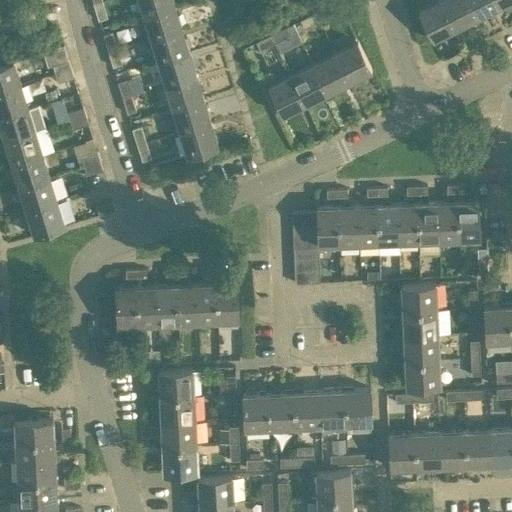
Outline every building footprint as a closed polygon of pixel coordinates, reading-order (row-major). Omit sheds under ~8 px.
[(107,16),(102,0),(101,0),(94,2),(99,18),(107,16)] [(174,4),(172,0),(139,0),(143,13),(174,4)] [(433,38),(456,26),(442,0),(435,0),(418,9),(433,38)] [(442,0),(456,26),(477,15),(469,0),(442,0)] [(469,0),(477,15),(499,5),(496,0),(469,0)] [(314,11),(318,19),(334,11),(330,3),(314,11)] [(143,13),(150,36),(181,27),(174,4),(143,13)] [(314,11),(300,18),(303,26),(318,19),(314,11)] [(270,33),(274,41),(290,34),(286,25),(270,33)] [(188,51),(181,27),(150,36),(157,60),(188,51)] [(108,49),(117,46),(111,30),(103,33),(108,49)] [(270,33),(255,40),(259,48),(274,41),(270,33)] [(334,51),(349,80),(372,69),(357,40),(334,51)] [(122,63),(117,46),(108,49),(113,65),(122,63)] [(157,60),(165,84),(195,74),(188,51),(157,60)] [(327,91),(349,80),(334,51),(312,63),(327,91)] [(0,63),(0,89),(21,83),(13,59),(0,63)] [(69,59),(52,64),(55,73),(71,68),(69,59)] [(305,102),(327,91),(312,63),(291,74),(305,102)] [(74,75),(71,68),(55,73),(57,80),(74,75)] [(202,98),(195,74),(165,84),(172,107),(202,98)] [(283,114),(305,102),(291,74),(268,85),(283,114)] [(123,96),(131,94),(126,77),(118,80),(123,96)] [(0,115),(28,107),(21,83),(0,89),(0,115)] [(136,109),(131,94),(123,96),(127,112),(136,109)] [(209,121),(202,98),(172,107),(179,131),(209,121)] [(69,120),(86,114),(83,105),(66,110),(69,120)] [(0,115),(0,122),(5,140),(36,130),(28,107),(0,115)] [(86,114),(69,120),(72,127),(88,122),(86,114)] [(217,146),(209,121),(179,131),(186,155),(217,146)] [(137,143),(146,140),(141,124),(132,127),(137,143)] [(43,153),(36,130),(5,140),(12,163),(43,153)] [(151,156),(146,140),(137,143),(142,159),(151,156)] [(97,152),(81,157),(84,166),(100,161),(98,152),(97,152)] [(12,163),(20,186),(50,177),(43,153),(12,163)] [(103,169),(100,161),(84,166),(86,174),(103,169)] [(57,200),(50,177),(20,186),(27,210),(57,200)] [(446,191),(457,191),(456,182),(446,183),(446,191)] [(467,182),(456,182),(457,191),(467,190),(467,182)] [(406,193),(416,192),(416,184),(406,184),(406,193)] [(427,184),(416,184),(416,192),(427,192),(427,184)] [(387,185),(376,186),(376,194),(387,194),(387,185)] [(366,194),(376,194),(376,186),(366,186),(366,194)] [(326,196),(336,196),(336,187),(326,188),(326,196)] [(347,187),(336,187),(336,196),(347,195),(347,187)] [(478,198),(457,199),(458,237),(479,236),(478,198)] [(112,199),(96,205),(98,213),(115,208),(112,199)] [(438,238),(458,237),(457,199),(437,200),(438,238)] [(65,224),(57,200),(27,210),(34,234),(65,224)] [(398,239),(418,239),(417,200),(397,201),(398,239)] [(418,239),(438,238),(437,200),(417,200),(418,239)] [(378,240),(398,239),(397,201),(377,202),(378,240)] [(358,241),(378,240),(377,202),(357,203),(358,241)] [(338,242),(358,241),(357,203),(337,204),(338,242)] [(318,243),(338,242),(337,204),(316,204),(316,209),(317,221),(317,233),(318,243)] [(291,211),(292,222),(317,221),(316,209),(291,211)] [(317,233),(317,221),(292,222),(292,234),(317,233)] [(292,234),(293,246),(318,245),(318,243),(317,233),(292,234)] [(318,257),(318,245),(293,246),(293,258),(318,257)] [(293,258),(294,270),(319,268),(318,257),(293,258)] [(486,260),(478,261),(478,269),(487,269),(486,260)] [(216,264),(216,272),(226,272),(226,263),(216,264)] [(206,273),(216,272),(216,264),(205,264),(206,273)] [(176,266),(176,274),(186,273),(186,265),(185,265),(176,266)] [(165,274),(176,274),(176,266),(165,266),(165,274)] [(125,276),(136,276),(136,267),(125,268),(125,276)] [(146,267),(136,267),(136,276),(146,275),(146,267)] [(320,280),(319,268),(294,270),(294,282),(320,280)] [(216,280),(218,318),(239,317),(237,279),(216,280)] [(198,319),(218,318),(216,280),(196,281),(198,319)] [(178,320),(198,319),(196,281),(176,282),(178,320)] [(402,309),(436,307),(435,281),(401,283),(402,309)] [(158,321),(178,320),(176,282),(156,283),(158,321)] [(138,322),(158,321),(156,283),(136,284),(138,322)] [(117,323),(138,322),(136,284),(115,285),(117,323)] [(468,306),(477,305),(476,288),(467,289),(468,306)] [(485,339),(511,338),(509,304),(483,305),(485,339)] [(478,323),(477,305),(468,306),(468,323),(478,323)] [(402,309),(403,334),(437,332),(436,307),(402,309)] [(439,358),(437,332),(403,334),(404,359),(439,358)] [(479,338),(469,339),(470,356),(479,356),(479,338)] [(480,373),(479,356),(470,356),(471,373),(480,373)] [(440,384),(439,358),(404,359),(406,385),(440,384)] [(158,368),(159,395),(194,393),(192,367),(158,368)] [(511,380),(511,370),(495,371),(496,381),(511,380)] [(227,391),(236,391),(235,374),(226,374),(227,391)] [(370,386),(344,388),(346,422),(372,420),(370,386)] [(496,397),(511,395),(511,386),(495,387),(496,397)] [(320,423),(346,422),(344,388),(319,389),(320,423)] [(480,397),(480,388),(463,389),(463,398),(480,397)] [(295,424),(320,423),(319,389),(294,390),(295,424)] [(446,399),(463,398),(463,389),(445,389),(446,399)] [(268,391),(270,425),(295,424),(294,390),(268,391)] [(430,400),(430,390),(412,391),(413,401),(430,400)] [(237,407),(236,391),(227,391),(227,409),(237,408),(237,407)] [(242,392),(244,427),(270,425),(268,391),(242,392)] [(413,401),(412,391),(395,392),(395,402),(413,401)] [(195,418),(194,393),(159,395),(161,420),(195,418)] [(15,439),(54,437),(53,416),(14,418),(15,439)] [(161,420),(162,445),(196,443),(195,418),(161,420)] [(238,424),(237,424),(228,425),(229,442),(238,441),(238,424)] [(62,437),(70,436),(69,426),(61,426),(62,437)] [(491,461),(511,460),(511,426),(489,427),(491,461)] [(466,463),(491,461),(489,427),(464,428),(466,463)] [(464,428),(439,430),(441,464),(466,463),(464,428)] [(416,465),(441,464),(439,430),(414,431),(416,465)] [(389,466),(416,465),(414,431),(388,432),(389,466)] [(70,447),(70,436),(62,437),(62,447),(70,447)] [(15,439),(16,459),(54,457),(54,437),(15,439)] [(239,459),(238,441),(229,442),(230,459),(239,459)] [(197,469),(196,443),(162,445),(163,471),(197,469)] [(345,453),(345,443),(331,444),(332,454),(345,453)] [(364,452),(347,453),(347,462),(365,462),(364,452)] [(330,463),(347,462),(347,453),(345,453),(332,454),(330,454),(330,463)] [(314,464),(314,454),(297,455),(297,465),(314,464)] [(297,465),(297,455),(279,456),(280,466),(297,465)] [(55,477),(54,457),(16,459),(17,479),(55,477)] [(263,466),(263,457),(245,458),(246,467),(263,466)] [(63,477),(72,476),(71,466),(63,466),(63,477)] [(351,494),(350,468),(316,470),(317,496),(351,494)] [(199,501),(233,500),(232,474),(197,475),(199,501)] [(72,477),(72,476),(63,477),(64,487),(72,487),(72,477)] [(17,479),(18,499),(56,497),(55,477),(17,479)] [(278,498),(287,497),(287,480),(277,481),(278,498)] [(262,498),(272,498),(271,481),(261,481),(262,498)] [(317,496),(317,511),(351,511),(351,494),(317,496)] [(57,511),(56,497),(18,499),(18,511),(57,511)] [(288,511),(287,497),(278,498),(278,511),(288,511)] [(272,511),(272,498),(262,498),(262,511),(272,511)] [(199,501),(199,511),(233,511),(233,500),(199,501)]
